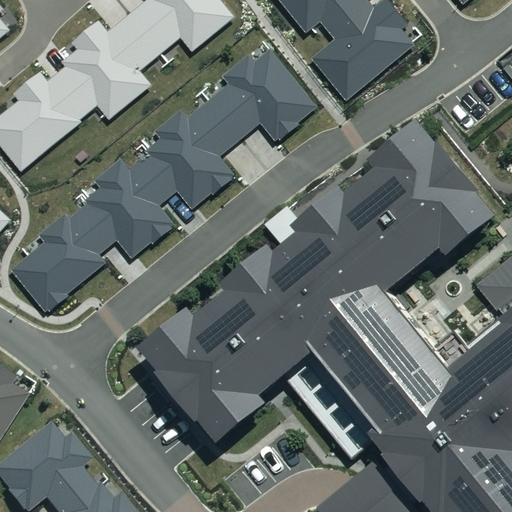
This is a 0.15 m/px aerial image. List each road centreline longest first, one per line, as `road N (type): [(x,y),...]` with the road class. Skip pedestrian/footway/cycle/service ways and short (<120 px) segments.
road 1 (residential): [(66,368),(304,166),(474,54)]
road 2 (residential): [(66,368),(184,511)]
